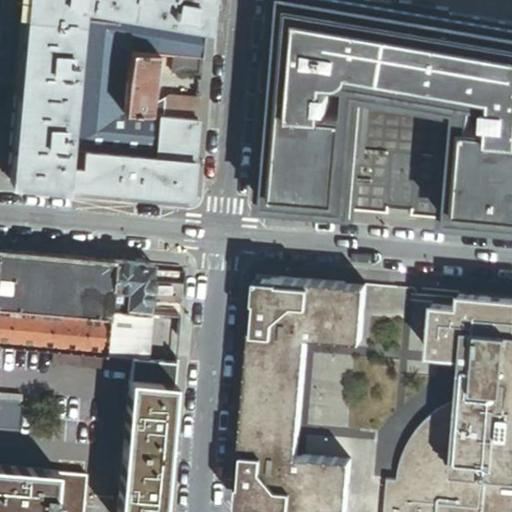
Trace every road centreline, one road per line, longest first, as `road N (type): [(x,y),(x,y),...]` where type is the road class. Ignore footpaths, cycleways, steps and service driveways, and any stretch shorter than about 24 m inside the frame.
road 1 (residential): [(220,236),(511,263)]
road 2 (residential): [(220,236),(196,511)]
road 3 (residential): [(243,0),(220,236)]
road 4 (residential): [(0,216),(220,236)]
